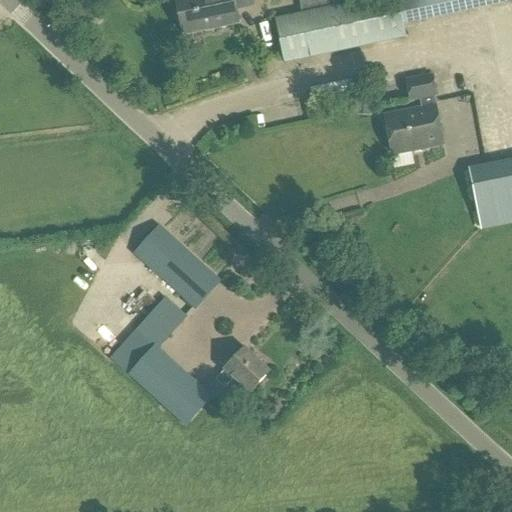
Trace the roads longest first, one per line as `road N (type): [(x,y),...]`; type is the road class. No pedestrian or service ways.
road 1 (unclassified): [(511,480),(8,0)]
road 2 (unknown): [(141,127),(464,34)]
